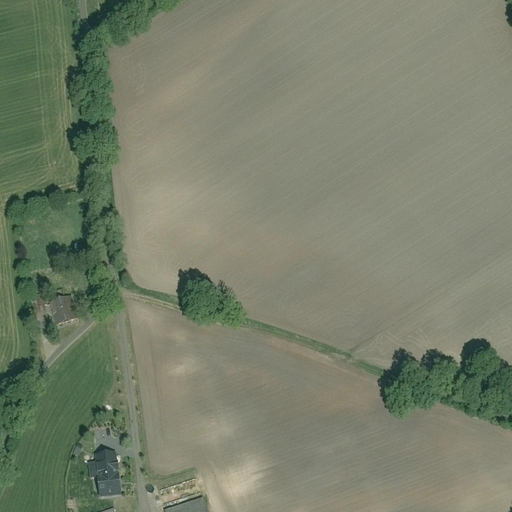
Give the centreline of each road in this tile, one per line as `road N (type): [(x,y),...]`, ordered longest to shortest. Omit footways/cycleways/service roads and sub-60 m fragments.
road 1 (residential): [(0,475),(31,396),(111,302),(81,0)]
road 2 (track): [(111,302),(122,313),(147,511)]
